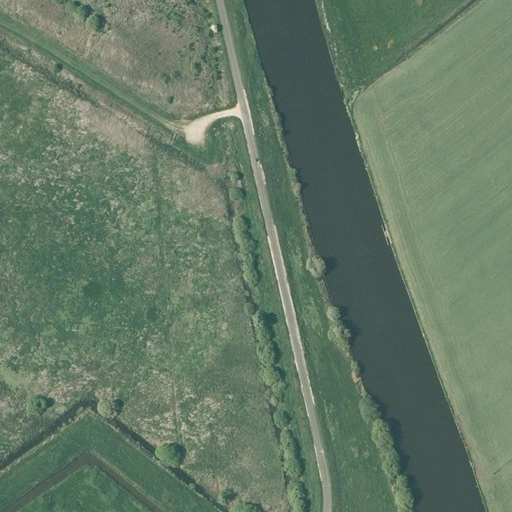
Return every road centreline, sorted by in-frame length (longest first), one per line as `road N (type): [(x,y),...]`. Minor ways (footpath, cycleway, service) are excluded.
road 1 (unclassified): [(327,511),(218,0)]
road 2 (track): [(177,129),(0,24)]
